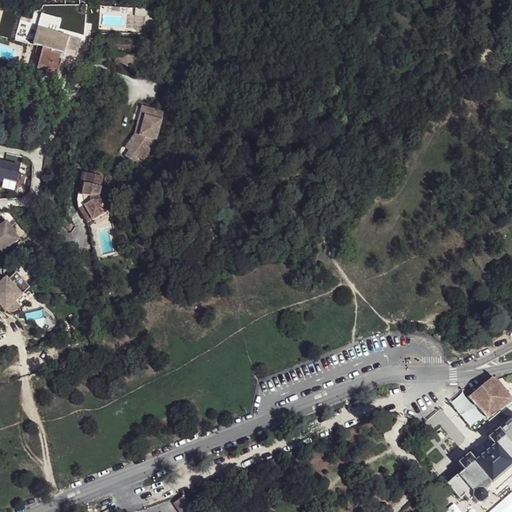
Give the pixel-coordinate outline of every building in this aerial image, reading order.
[(34,44),(43,47),(48,30),(50,24),(39,21),(34,44)] [(36,72),(57,78),(64,53),(69,37),(48,30),(43,47),(36,72)] [(64,53),(77,57),(82,41),(69,37),(64,53)] [(90,48),(151,49),(150,39),(90,38),(90,48)] [(115,55),(115,66),(139,66),(139,56),(115,55)] [(146,107),(142,106),(137,123),(142,124),(146,107)] [(158,110),(146,107),(142,124),(137,123),(134,134),(130,140),(134,142),(129,149),(125,155),(132,160),(158,110)] [(158,139),(165,112),(158,110),(132,160),(134,161),(137,157),(143,160),(158,139)] [(130,140),(125,147),(129,149),(134,142),(130,140)] [(0,181),(17,185),(20,165),(0,161),(0,181)] [(86,193),(93,172),(89,171),(82,192),(86,193)] [(107,176),(93,172),(86,193),(86,198),(93,213),(107,206),(102,194),(107,176)] [(86,198),(86,193),(82,192),(81,197),(80,203),(88,216),(93,213),(86,198)] [(107,206),(93,213),(95,217),(108,210),(107,206)] [(64,215),(60,219),(69,226),(73,221),(64,215)] [(8,219),(0,223),(0,253),(22,240),(8,219)] [(1,284),(0,282),(0,305),(10,317),(21,307),(17,301),(23,295),(23,294),(29,288),(18,276),(12,283),(8,278),(1,284)] [(511,372),(506,375),(500,378),(496,382),(511,399),(511,402),(511,372)] [(487,419),(511,399),(496,382),(492,377),(469,397),(487,419)] [(456,496),(459,500),(464,496),(469,502),(473,499),(476,503),(481,504),(486,499),(487,495),(484,491),(487,489),(511,465),(511,418),(503,426),(504,427),(499,431),(499,430),(488,438),(493,445),(474,460),(470,455),(459,463),(458,464),(463,470),(447,485),(450,489),(456,496)] [(511,465),(487,489),(495,498),(506,488),(510,492),(511,490),(511,465)] [(368,472),(360,476),(363,482),(371,477),(368,472)] [(187,498),(174,506),(177,511),(178,511),(191,504),(187,498)]
